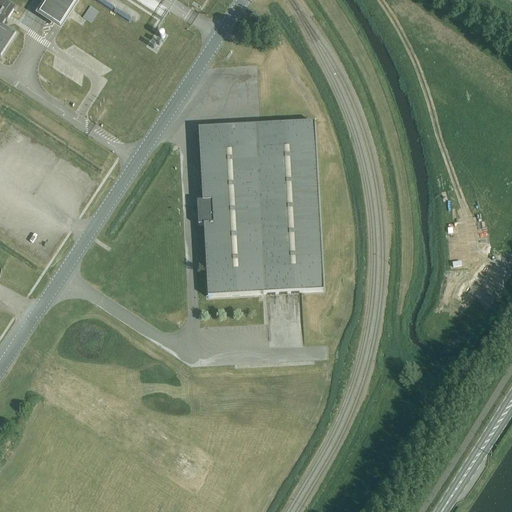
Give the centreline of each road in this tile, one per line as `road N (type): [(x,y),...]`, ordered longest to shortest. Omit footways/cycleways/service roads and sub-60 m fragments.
road 1 (unclassified): [(0,367),(241,0)]
road 2 (primary): [(441,511),(511,402)]
